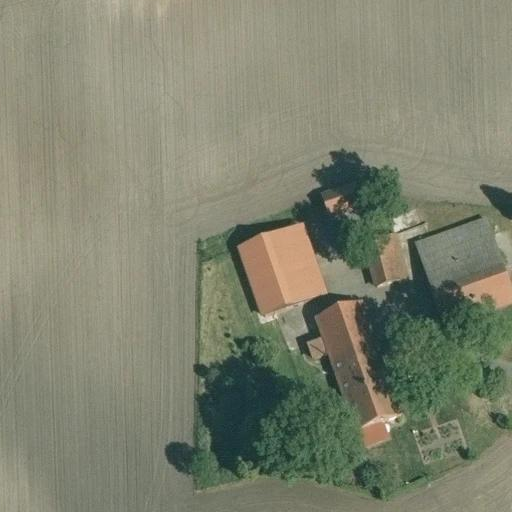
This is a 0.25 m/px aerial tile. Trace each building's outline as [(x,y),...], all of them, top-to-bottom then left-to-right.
[(387,221),(373,225),(367,206),(332,216),(342,249),(364,244),(377,289),(407,280),(396,238),(392,239),(387,221)] [(511,293),(487,222),(415,247),(444,328),(511,304),(511,293)] [(327,297),(303,229),(280,237),(304,305),(327,297)] [(280,237),(225,256),(248,324),(270,317),(304,305),(280,237)] [(362,305),(316,321),(329,358),(374,342),(368,325),(362,305)] [(270,317),(248,324),(258,353),(280,345),(270,317)] [(374,342),(329,358),(356,435),(401,419),(374,342)] [(444,359),(422,369),(429,384),(451,374),(444,359)]
